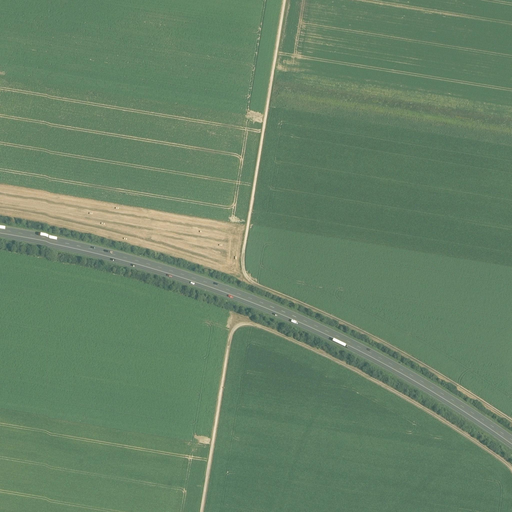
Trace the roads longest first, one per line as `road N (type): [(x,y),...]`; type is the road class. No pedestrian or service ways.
road 1 (track): [(285,0),(246,278),(377,339),(511,421)]
road 2 (trunk): [(0,232),(148,265),(282,313),(404,373),(511,442)]
road 3 (track): [(202,511),(230,339),(248,324),(405,398),(511,469)]
